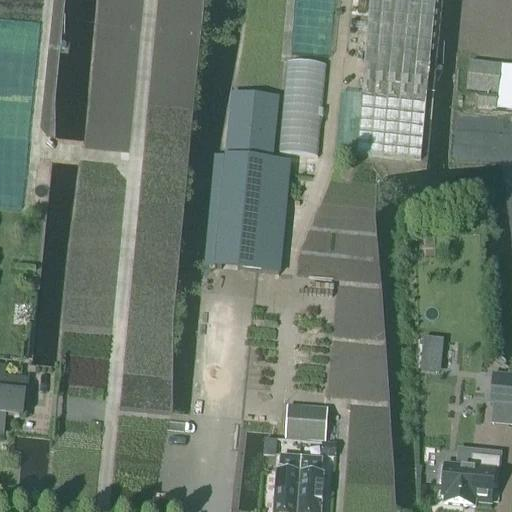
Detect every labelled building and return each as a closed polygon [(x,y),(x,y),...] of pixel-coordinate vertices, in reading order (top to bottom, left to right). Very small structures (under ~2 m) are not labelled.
[(369,0),(364,57),(360,98),(424,104),(429,57),(434,0),(369,0)] [(468,65),(464,93),(476,94),(474,111),(494,113),(499,68),(468,65)] [(419,163),(424,104),(360,98),(355,157),(419,163)] [(214,270),(243,273),(278,276),(280,262),(263,260),(268,206),(284,208),(288,166),(272,164),(278,101),(252,99),(251,103),(230,101),(225,159),(225,160),(214,270)] [(0,435),(2,436),(4,418),(9,419),(10,411),(22,413),(23,397),(25,382),(5,379),(6,371),(0,370),(0,435)] [(492,377),(496,378),(493,406),(490,406),(490,407),(511,409),(511,380),(497,379),(497,377),(492,376),(492,377)] [(327,414),(286,411),(284,443),(325,446),(327,414)] [(264,443),(263,451),(276,452),(277,444),(264,443)] [(321,461),(332,462),(334,448),(322,447),(321,461)] [(444,470),(440,470),(438,486),(442,486),(441,500),(444,501),(443,506),(474,510),(474,506),(490,507),(490,506),(492,491),(496,491),(499,462),(471,459),(470,471),(444,468),(444,470)] [(271,511),(296,511),(299,463),(281,462),(280,476),(274,476),(271,511)] [(299,463),(296,511),(320,511),(323,479),(317,479),(318,465),(299,463)]
